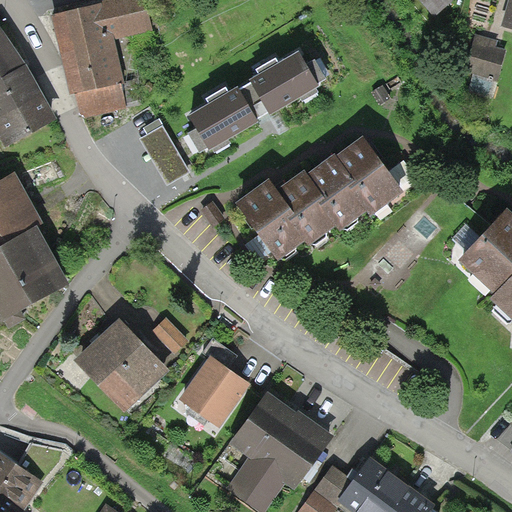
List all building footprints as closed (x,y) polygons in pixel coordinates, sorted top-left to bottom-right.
[(117,0),(51,15),(70,96),(76,95),(121,85),(125,84),(115,40),(153,32),(144,0),(117,0)] [(419,0),(435,17),(454,0),(419,0)] [(511,0),(509,0),(501,27),(511,30),(511,0)] [(57,122),(27,66),(0,29),(0,28),(0,138),(6,149),(57,122)] [(496,47),(498,41),(476,34),(465,72),(497,82),(506,50),(496,47)] [(320,89),(299,54),(249,82),(251,86),(240,93),(239,89),(189,118),(209,153),(259,125),(257,122),(268,115),(270,118),(320,89)] [(121,85),(76,95),(81,119),(126,108),(121,85)] [(381,90),(373,94),(379,105),(387,100),(381,90)] [(147,135),(163,126),(159,120),(143,128),(147,135)] [(190,173),(163,126),(147,135),(140,139),(167,186),(190,173)] [(335,156),(307,177),(326,202),(319,207),(335,228),(340,234),(372,210),(375,215),(404,194),(363,140),(337,159),(335,156)] [(269,182),(236,207),(278,263),(308,241),(312,246),(335,228),(319,207),(326,202),(307,177),(305,173),(287,186),(284,182),(274,189),(269,182)] [(15,174),(0,182),(0,248),(38,228),(43,225),(15,174)] [(460,263),(495,296),(490,302),(511,322),(511,216),(507,212),(460,263)] [(0,325),(69,288),(38,228),(0,248),(0,325)] [(167,318),(152,332),(174,355),(189,341),(167,318)] [(169,373),(120,320),(75,362),(124,415),(169,373)] [(213,339),(204,352),(211,357),(228,370),(238,357),(213,339)] [(211,357),(179,401),(219,430),(251,386),(228,370),(211,357)] [(297,414),(267,393),(230,445),(250,459),(228,489),(260,511),(264,511),(285,484),(295,491),(334,437),(299,412),(297,414)] [(23,511),(43,484),(0,454),(0,511),(23,511)] [(339,504),(350,511),(430,511),(435,505),(371,459),(355,481),(339,504)] [(332,511),(339,504),(355,481),(333,465),(299,511),(332,511)]
